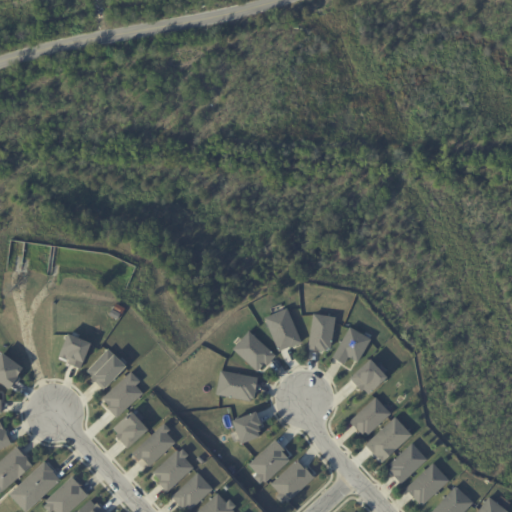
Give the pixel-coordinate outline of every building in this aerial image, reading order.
[(115,304),(112,309),(122,314),(125,308),(115,304)] [(112,309),(120,313),(117,320),(108,315),(112,309)] [(301,343),(290,348),(290,347),(280,351),(265,319),(286,309),(301,343)] [(331,349),(326,348),(326,352),(309,349),(314,315),(335,318),(331,349)] [(363,337),(371,341),(358,364),(348,358),(344,366),(333,359),(350,329),(363,337)] [(275,356),(266,366),(265,364),(258,372),(234,350),(250,332),(275,356)] [(71,336),(90,344),(83,362),(84,363),(82,370),(69,365),(70,362),(59,358),(68,335),(71,336)] [(119,362),(125,368),(103,391),(92,381),(93,379),(88,374),(108,352),(119,362)] [(23,370),(16,378),(17,379),(9,391),(0,384),(0,357),(2,355),(23,370)] [(377,368),(386,378),(368,395),(363,390),(361,392),(350,380),(355,376),(354,374),(369,360),(377,368)] [(257,379),(253,399),(251,399),(251,401),(217,395),(221,372),(257,379)] [(116,418),(108,409),(111,407),(103,399),(131,373),(140,383),(135,386),(143,394),(117,418),(116,418)] [(390,415),(367,436),(364,433),(363,435),(360,432),(359,434),(350,423),(376,399),(390,415)] [(131,414),(147,431),(127,450),(116,437),(118,435),(112,429),(130,413),(131,414)] [(256,415),(260,426),(258,427),(260,432),(257,433),(259,438),(241,445),(232,422),(255,413),(256,415)] [(411,437),(383,464),(366,447),(395,420),(411,437)] [(0,424),(4,431),(11,445),(0,450),(0,424)] [(175,443),(150,467),(142,459),(139,462),(132,455),(164,425),(169,430),(166,434),(175,443)] [(277,443),(285,451),(283,453),(287,458),(286,459),(289,462),(266,484),(264,482),(261,485),(255,478),(258,475),(249,466),(275,441),(277,443)] [(427,461),(401,485),(393,476),(394,475),(390,471),(392,469),(389,466),(412,445),(427,461)] [(18,450),(32,466),(1,493),(0,491),(0,461),(16,448),(18,450)] [(193,469),(168,493),(159,483),(161,482),(154,474),(177,452),(179,454),(182,451),(188,456),(184,459),(193,469)] [(299,463),(314,478),(289,504),(286,501),(283,504),(277,498),(280,495),(272,486),(297,461),(299,463)] [(45,466),(51,473),(51,474),(59,482),(32,507),(17,489),(43,464),(45,466)] [(416,500),(406,490),(433,465),(449,482),(424,505),(421,503),(420,504),(416,500)] [(212,491),(190,511),(186,508),(184,510),(182,509),(172,499),(197,475),(212,491)] [(73,480),(80,487),(79,488),(87,496),(71,511),(55,511),(54,510),(51,511),(49,511),(45,508),(48,505),(46,502),(72,478),(73,480)] [(472,503),(463,511),(432,511),(455,487),(472,503)] [(200,511),(217,496),(226,505),(229,502),(235,508),(232,511),(200,511)] [(76,511),(103,511),(91,498),(76,511)] [(498,505),(507,511),(477,511),(488,498),(489,498),(498,505)]
